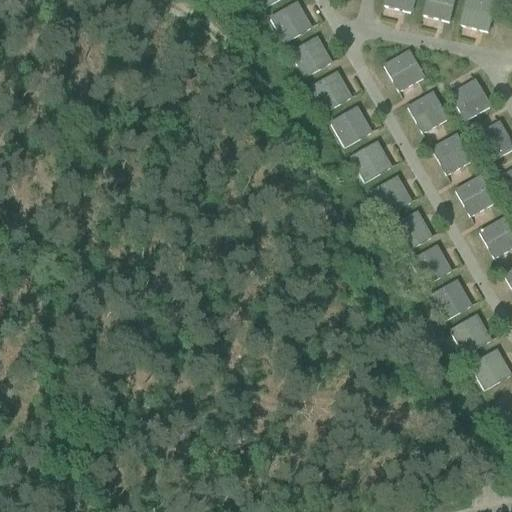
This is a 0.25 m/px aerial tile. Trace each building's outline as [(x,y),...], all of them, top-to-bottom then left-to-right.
[(254,0),(259,10),(281,0),(254,0)] [(380,0),(378,8),(408,16),(412,0),(380,0)] [(422,0),(418,18),(447,25),(453,0),(422,0)] [(477,0),(463,0),(457,27),(485,34),(492,4),(477,0)] [(295,4),(266,19),(281,47),(310,31),(295,4)] [(315,38),(287,53),(301,81),(330,67),(315,38)] [(378,67),(394,95),(421,81),(406,53),(378,67)] [(334,74),(306,89),(321,117),(349,102),(334,74)] [(460,124),(487,111),(474,82),(446,94),(460,124)] [(402,109),(418,137),(446,122),(430,94),(402,109)] [(326,123),(340,152),(369,138),(355,109),(326,123)] [(470,137),(484,166),(511,153),(498,125),(470,137)] [(425,152),(440,179),(467,164),(453,137),(425,152)] [(346,160),(363,187),(390,170),(374,143),(346,160)] [(511,169),(496,178),(511,206),(511,205),(511,169)] [(477,178),(450,192),(464,220),(491,206),(477,178)] [(394,179),(369,195),(384,221),(410,205),(394,179)] [(416,214),(391,227),(404,253),(429,241),(416,214)] [(511,238),(502,219),(473,234),(489,263),(511,250),(511,238)] [(410,259),(420,287),(448,277),(438,249),(410,259)] [(511,267),(497,275),(511,304),(511,303),(511,267)] [(426,297),(442,325),(470,309),(454,282),(426,297)] [(474,317),(447,332),(462,359),(489,344),(474,317)] [(495,353),(467,366),(480,393),(508,379),(495,353)] [(511,403),(490,415),(505,444),(511,440),(511,403)]
